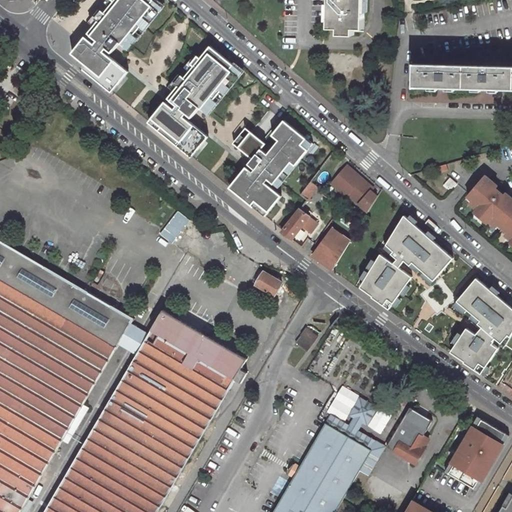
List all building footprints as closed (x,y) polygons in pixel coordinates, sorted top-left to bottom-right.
[(84,37),(71,54),(86,66),(84,70),(111,92),(128,72),(103,51),(105,48),(111,53),(120,42),(130,51),(166,6),(159,0),(114,0),(88,33),(97,41),(94,44),(84,37)] [(329,0),(329,26),(338,26),(338,33),(354,34),(354,27),(363,28),(364,0),(329,0)] [(174,110),(165,102),(148,123),(192,158),(208,137),(183,117),(186,113),(192,118),(200,108),(210,116),(247,71),(236,62),(234,64),(211,46),(168,99),(177,106),(174,110)] [(511,66),(414,63),(413,86),(511,88),(511,66)] [(253,174),(245,167),(229,187),(265,217),(282,197),(265,183),(268,180),(278,188),(314,143),(285,120),(266,143),(253,159),(249,164),(256,170),(253,174)] [(234,143),(253,159),(266,143),(262,141),(251,132),(247,128),(234,143)] [(447,163),(438,166),(440,172),(449,170),(447,163)] [(346,192),(368,212),(377,197),(371,191),(373,188),(359,175),(357,178),(354,176),(354,171),(347,164),(332,180),(340,187),(338,189),(342,193),(346,192)] [(509,232),(511,234),(511,241),(511,243),(511,197),(510,196),(508,199),(496,189),(498,186),(486,175),(468,196),(473,201),(480,207),(477,210),(475,212),(487,223),(489,221),(492,217),(499,223),(509,232)] [(330,183),(338,189),(340,187),(332,180),(330,183)] [(300,195),(307,200),(316,187),(310,182),(300,195)] [(470,204),(477,210),(480,207),(473,201),(470,204)] [(319,224),(310,218),(299,210),(283,231),(281,233),(285,237),(292,241),(302,228),(311,235),(319,224)] [(410,215),(407,218),(414,225),(417,221),(410,215)] [(360,287),(373,296),(372,297),(388,309),(392,305),(397,297),(400,293),(407,284),(413,277),(399,267),(404,260),(411,266),(413,263),(421,269),(424,272),(434,281),(453,258),(433,240),(425,234),(414,225),(407,218),(404,216),(387,245),(394,251),(392,254),(398,259),(394,263),(381,254),(376,261),(371,269),(369,272),(364,280),(360,287)] [(489,221),(496,226),(499,223),(492,217),(489,221)] [(333,229),(313,256),(333,271),(351,242),(333,229)] [(428,230),(425,234),(433,240),(436,237),(428,230)] [(0,238),(0,511),(27,511),(33,502),(29,499),(75,421),(79,424),(89,406),(84,403),(135,318),(0,238)] [(394,251),(387,245),(385,247),(392,254),(394,251)] [(371,269),(376,261),(372,259),(367,267),(371,269)] [(421,269),(413,263),(411,266),(418,272),(421,269)] [(364,280),(369,272),(365,269),(360,278),(364,280)] [(263,272),(256,285),(273,296),(281,283),(263,272)] [(434,281),(424,272),(422,275),(431,284),(434,281)] [(490,289),(477,278),(457,301),(467,309),(473,314),(481,321),(478,324),(482,327),(477,334),(467,328),(462,335),(456,344),(451,351),(481,373),(482,373),(487,365),(499,348),(491,344),(496,338),(504,346),(511,333),(511,307),(497,296),(490,289)] [(407,284),(400,293),(404,296),(411,287),(407,284)] [(490,289),(497,296),(501,292),(493,286),(490,289)] [(397,297),(392,305),(395,308),(401,300),(397,297)] [(467,309),(457,301),(454,304),(464,313),(467,309)] [(164,309),(45,511),(158,511),(236,380),(242,369),(248,359),(164,309)] [(481,321),(473,314),(471,317),(478,324),(481,321)] [(302,336),(296,344),(308,352),(318,336),(306,328),(301,335),(302,336)] [(452,341),(456,344),(462,335),(458,332),(452,341)] [(491,368),(487,365),(482,373),(486,375),(491,368)] [(236,380),(242,383),(248,373),(242,369),(236,380)] [(366,427),(377,409),(359,398),(348,416),(353,419),(349,426),(358,431),(362,425),(366,427)] [(433,420),(411,406),(387,446),(395,451),(401,440),(412,447),(420,434),(423,436),(433,420)] [(325,424),(371,452),(360,471),(368,476),(385,447),(358,431),(349,426),(330,415),(325,424)] [(511,434),(479,415),(446,470),(479,489),(511,434)] [(273,511),(336,511),(360,471),(371,452),(325,424),(310,450),(299,468),(292,480),(280,500),(273,511)] [(401,440),(395,451),(416,464),(426,447),(425,446),(429,440),(423,436),(420,434),(412,447),(401,440)] [(292,480),(299,468),(294,465),(287,477),(292,480)] [(511,511),(511,494),(500,511),(511,511)] [(438,511),(416,499),(407,511),(438,511)]
